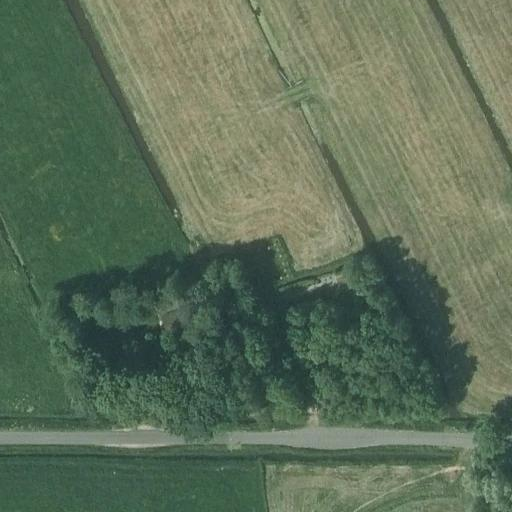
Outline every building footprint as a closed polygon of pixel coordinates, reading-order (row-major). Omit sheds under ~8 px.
[(229,297),(241,290),(230,266),(217,272),(229,297)] [(357,273),(360,280),(368,278),(365,270),(357,273)] [(164,309),(179,305),(179,304),(185,303),(183,295),(176,297),(173,289),(154,294),(158,311),(164,309)] [(233,306),(234,309),(236,308),(244,304),(240,295),(230,299),(233,306)] [(186,303),(179,305),(164,309),(169,326),(191,319),(186,303)]
